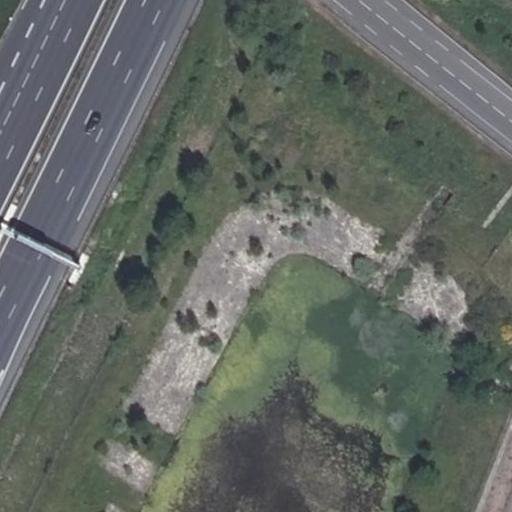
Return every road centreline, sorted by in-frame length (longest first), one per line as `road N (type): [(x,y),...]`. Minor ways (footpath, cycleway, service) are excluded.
road 1 (motorway): [(0,332),(156,0)]
road 2 (tertiary): [(361,0),(511,120)]
road 3 (motorway): [(73,0),(2,148)]
